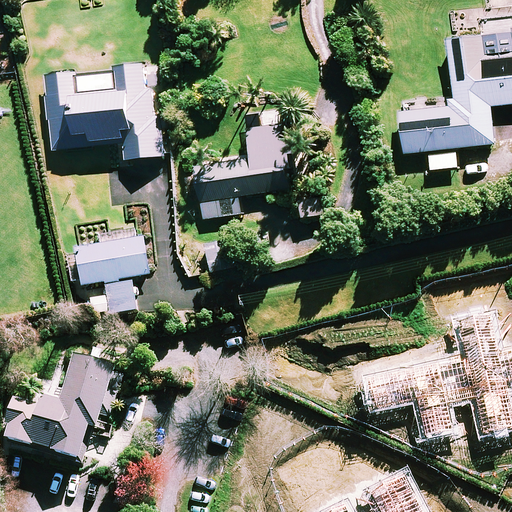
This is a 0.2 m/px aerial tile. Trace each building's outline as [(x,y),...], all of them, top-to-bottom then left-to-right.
[(198,0),(199,1),(199,3),(199,5),(200,7),(201,9),(202,10),(204,11),(205,12),(207,13),(209,13),(211,13),(213,13),(215,12),(217,11),(218,10),(219,8),(220,6),(221,4),(221,2),(221,0),(198,0)] [(494,105),(511,103),(511,17),(483,20),(484,36),(452,40),(454,61),(455,79),(456,79),(458,102),(404,108),(408,154),(432,151),(434,170),(460,167),(458,148),(498,144),(494,105)] [(118,66),(119,75),(80,77),(80,74),(51,76),(56,150),(97,147),(96,141),(128,138),(130,159),(169,156),(165,113),(156,113),(155,91),(149,91),(147,64),(118,66)] [(242,196),(292,189),(291,180),(296,180),(292,154),(306,152),(302,123),(251,130),(254,158),(199,165),(206,219),(244,214),(242,196)] [(327,215),(326,199),(304,201),(305,217),(327,215)] [(79,260),(70,261),(74,282),(82,281),(83,288),(106,284),(108,296),(92,298),(94,316),(137,310),(133,279),(151,277),(145,240),(77,250),(79,260)] [(234,243),(209,248),(213,265),(237,261),(234,243)] [(125,375),(115,372),(116,367),(75,356),(63,403),(44,398),(42,407),(17,400),(6,439),(83,460),(92,427),(100,429),(103,417),(113,420),(125,375)]
